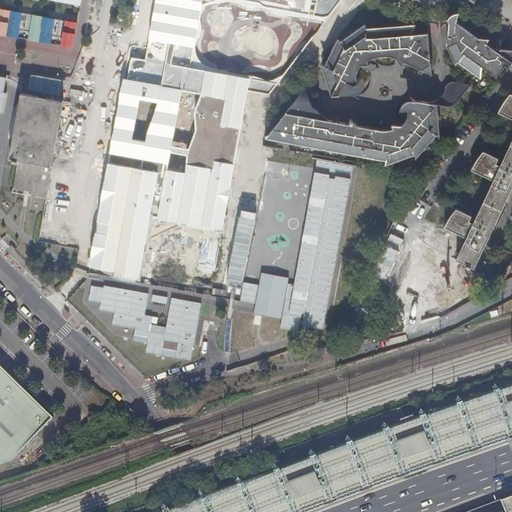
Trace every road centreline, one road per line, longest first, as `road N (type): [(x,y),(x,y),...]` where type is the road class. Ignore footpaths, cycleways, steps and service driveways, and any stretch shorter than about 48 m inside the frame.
road 1 (motorway): [(511,415),(245,511)]
road 2 (residential): [(91,80),(50,319)]
road 3 (residential): [(318,334),(133,401)]
road 4 (residential): [(343,356),(441,327),(511,287)]
road 5 (residential): [(232,511),(133,401)]
road 6 (motorway): [(381,511),(511,464)]
